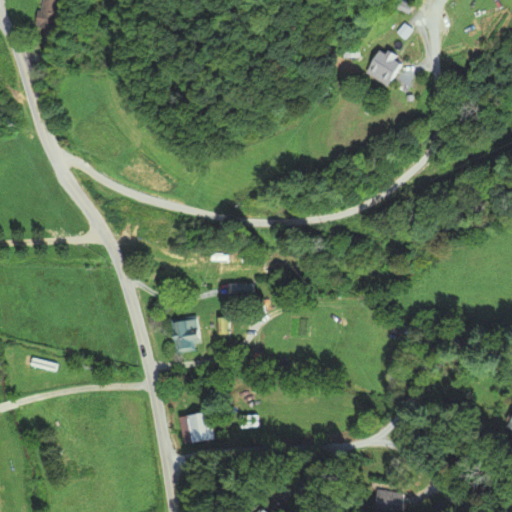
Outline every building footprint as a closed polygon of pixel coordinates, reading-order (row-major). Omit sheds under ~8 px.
[(54,1),(49,0),(30,0),(25,29),(47,33),(54,1)] [(382,88),(398,63),(376,49),(360,73),(382,88)] [(258,314),(258,301),(251,301),(251,286),(228,286),(228,314),(258,314)] [(195,350),(193,320),(165,322),(167,351),(195,350)] [(59,364),(35,357),(33,366),(56,373),(59,364)] [(511,388),(496,425),(511,432),(511,388)] [(190,416),(192,442),(220,440),(218,414),(190,416)] [(365,510),(393,510),(393,491),(365,491),(365,510)]
